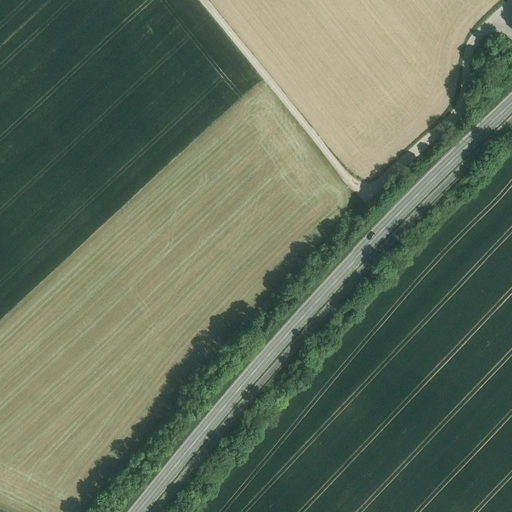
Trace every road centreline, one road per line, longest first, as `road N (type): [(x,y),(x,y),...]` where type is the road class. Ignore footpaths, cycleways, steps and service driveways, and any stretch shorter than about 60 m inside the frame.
road 1 (secondary): [(137,511),(240,382),(511,103)]
road 2 (unclassified): [(201,0),(352,186),(365,191),(460,110),(471,41),(497,17)]
